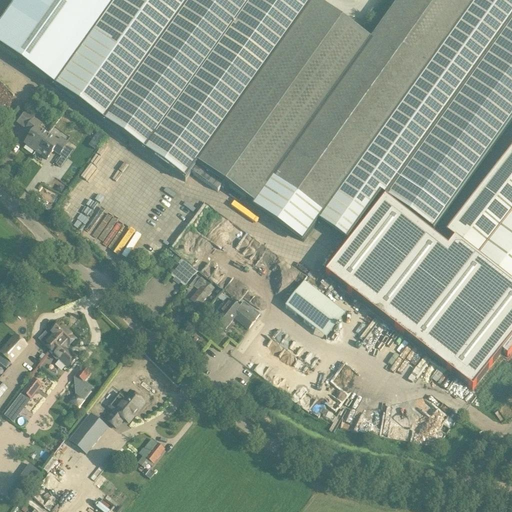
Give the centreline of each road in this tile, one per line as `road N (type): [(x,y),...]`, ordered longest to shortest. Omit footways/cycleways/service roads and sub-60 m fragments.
road 1 (unclassified): [(511,431),(480,472),(458,488),(429,492),(267,444),(32,233)]
road 2 (unknown): [(99,449),(147,429),(218,378),(268,316),(281,314),(340,347)]
